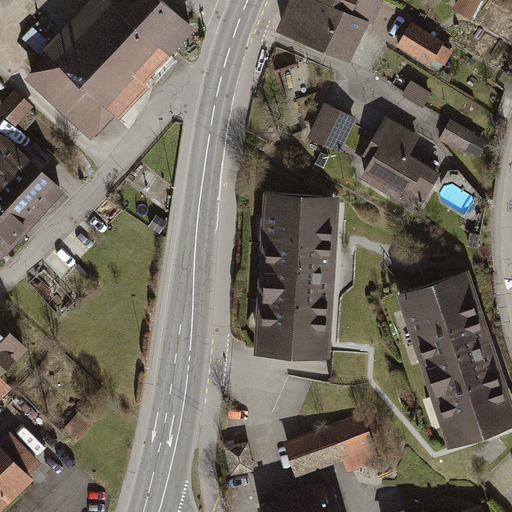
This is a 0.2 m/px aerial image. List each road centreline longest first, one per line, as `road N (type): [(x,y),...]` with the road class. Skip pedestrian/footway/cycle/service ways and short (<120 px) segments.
road 1 (secondary): [(151,511),(187,358),(216,102)]
road 2 (residential): [(0,284),(169,99),(216,102)]
